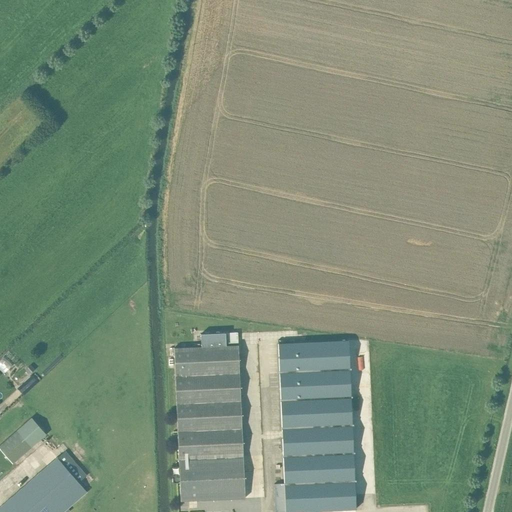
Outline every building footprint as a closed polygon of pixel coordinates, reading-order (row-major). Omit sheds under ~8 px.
[(237,332),(201,334),(201,346),(238,345),(237,332)] [(355,511),(348,340),(278,343),(284,477),(274,478),(275,511),(355,511)] [(245,498),(243,457),(238,345),(174,348),(180,501),(245,498)] [(15,362),(5,352),(0,357),(0,369),(4,373),(15,362)] [(24,365),(10,378),(17,385),(31,373),(24,365)] [(24,396),(37,384),(30,377),(17,388),(24,396)] [(369,411),(362,412),(365,439),(371,438),(369,411)] [(31,417),(0,443),(0,449),(12,463),(46,434),(31,417)] [(87,476),(65,451),(58,457),(57,456),(0,505),(0,511),(69,511),(70,511),(68,509),(87,492),(79,482),(87,476)]
